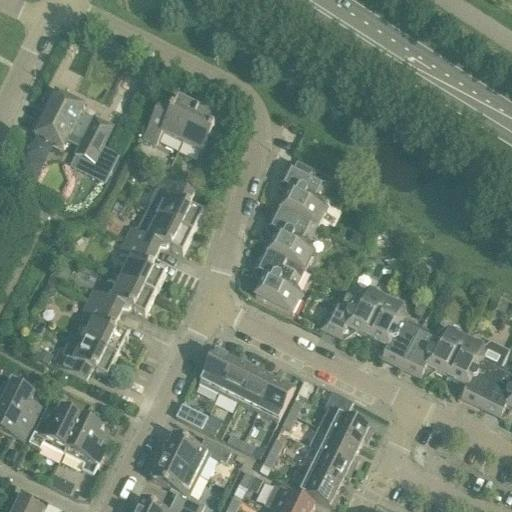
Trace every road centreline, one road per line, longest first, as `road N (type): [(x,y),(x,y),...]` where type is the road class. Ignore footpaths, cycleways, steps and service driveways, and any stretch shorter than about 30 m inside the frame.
road 1 (residential): [(210,306),(257,136),(249,95),(58,0)]
road 2 (secondary): [(511,130),(305,0)]
road 3 (residential): [(103,511),(210,306)]
road 4 (residential): [(414,406),(210,306)]
road 5 (residential): [(465,511),(383,474),(414,406)]
road 6 (residential): [(0,113),(58,0)]
